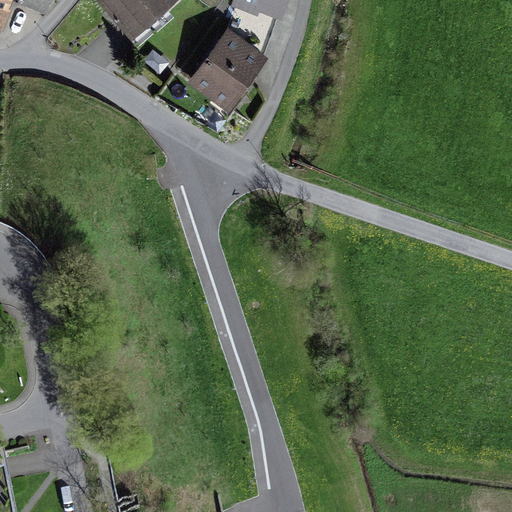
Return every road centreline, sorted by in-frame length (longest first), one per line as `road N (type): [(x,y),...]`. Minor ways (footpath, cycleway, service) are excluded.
road 1 (residential): [(0,62),(27,59),(82,76),(236,167),(511,261)]
road 2 (unclassified): [(0,430),(47,415),(55,403),(33,283),(23,260),(0,244)]
